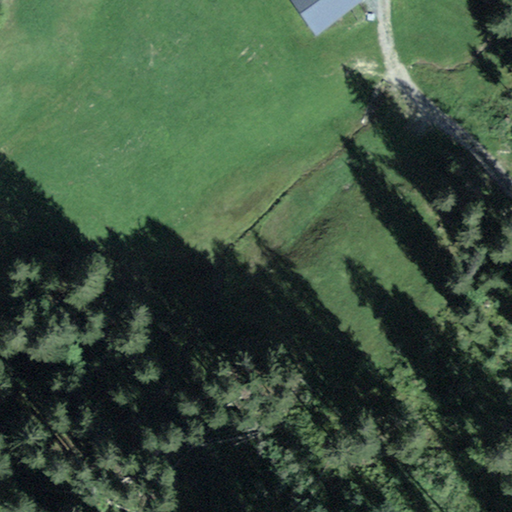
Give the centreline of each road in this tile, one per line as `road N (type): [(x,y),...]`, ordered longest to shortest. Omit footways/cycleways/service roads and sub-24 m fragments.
road 1 (track): [(0,158),(122,94),(332,64),(393,72)]
road 2 (track): [(511,197),(393,72),(383,0)]
